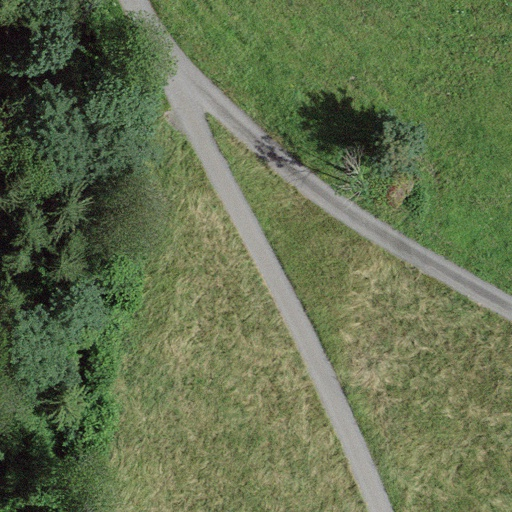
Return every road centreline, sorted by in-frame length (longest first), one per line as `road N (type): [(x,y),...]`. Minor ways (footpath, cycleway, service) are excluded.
road 1 (unclassified): [(134,0),(380,511)]
road 2 (track): [(174,76),(323,194),(511,310)]
